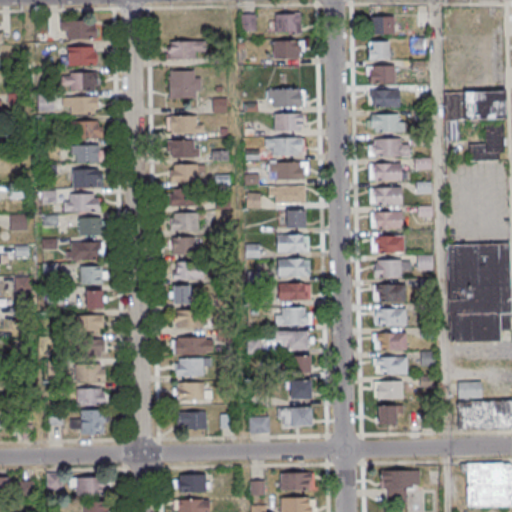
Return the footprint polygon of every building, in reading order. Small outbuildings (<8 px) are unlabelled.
[(426,13),(418,13),(418,24),(426,24),(426,13)] [(274,31),(301,31),(301,14),(274,14),(274,31)] [(255,15),(241,15),(241,31),(255,31),(255,15)] [(398,33),(398,16),(372,16),(372,33),(398,33)] [(196,35),(196,18),(164,18),(164,35),(196,35)] [(96,40),(96,21),(61,21),(61,40),(96,40)] [(300,58),(300,40),(273,40),(273,58),(300,58)] [(388,41),(368,41),(368,59),(388,59),(388,41)] [(194,59),(194,51),(203,51),(203,42),(167,42),(167,59),(194,59)] [(96,66),(96,47),(65,47),(65,66),(96,66)] [(395,82),(395,66),(369,66),(369,82),(395,82)] [(200,98),(200,70),(169,70),(169,98),(200,98)] [(96,73),(63,73),(63,91),(96,91),(96,73)] [(268,107),(304,107),(304,89),(268,89),(268,107)] [(370,106),(398,106),(398,90),(370,90),(370,106)] [(458,119),(509,118),(508,90),(443,91),(444,141),(459,140),(458,119)] [(98,97),(63,97),(63,115),(98,115),(98,97)] [(214,112),(225,112),(225,98),(214,98),(214,112)] [(304,114),(274,114),(274,131),(304,131),(304,114)] [(202,116),(168,115),(167,133),(202,133),(202,116)] [(369,132),(403,132),(403,115),(369,115),(369,132)] [(73,122),(73,139),(102,139),(102,122),(73,122)] [(472,161),(504,161),(504,122),(485,122),(485,144),(472,144),(472,161)] [(266,155),(305,155),(305,139),(266,139),(266,155)] [(199,140),(167,140),(167,158),(199,158),(199,140)] [(370,140),(370,158),(409,158),(409,144),(404,144),(404,140),(370,140)] [(101,162),(101,145),(72,145),(72,162),(101,162)] [(306,179),(306,162),(269,162),(269,179),(306,179)] [(369,164),(369,180),(403,180),(403,164),(369,164)] [(203,165),(170,165),(170,181),(203,181),(203,165)] [(71,186),(101,186),(101,169),(71,169),(71,186)] [(304,203),(304,187),(269,187),(269,203),(304,203)] [(401,187),(370,187),(370,204),(401,204),(401,187)] [(199,190),(170,190),(170,205),(199,205),(199,190)] [(98,211),(98,194),(65,194),(65,211),(98,211)] [(305,210),(285,210),(285,227),(305,227),(305,210)] [(402,228),(402,211),(370,211),(370,228),(402,228)] [(197,213),(170,213),(170,230),(197,230),(197,213)] [(102,218),(78,218),(78,235),(102,235),(102,218)] [(307,234),(277,234),(277,251),(307,251),(307,234)] [(403,235),(371,235),(371,253),(403,253),(403,235)] [(195,254),(195,237),(170,237),(170,254),(195,254)] [(68,260),(101,260),(101,242),(68,242),(68,260)] [(447,244),(449,341),(499,340),(498,329),(511,329),(509,243),(447,244)] [(277,276),(308,276),(308,259),(277,259),(277,276)] [(373,277),(403,277),(403,269),(409,269),(409,260),(373,260),(373,277)] [(203,279),(203,262),(172,262),(172,279),(203,279)] [(79,285),(105,285),(105,267),(79,267),(79,285)] [(309,301),(309,283),(276,283),(276,301),(309,301)] [(405,301),(405,284),(373,284),(373,301),(405,301)] [(171,303),(190,303),(190,285),(171,285),(171,303)] [(102,308),(102,291),(85,291),(85,308),(102,308)] [(275,325),(310,325),(310,308),(275,308),(275,325)] [(373,325),(406,325),(406,308),(373,308),(373,325)] [(173,311),(173,327),(203,327),(203,311),(173,311)] [(103,315),(81,315),(81,331),(103,331),(103,315)] [(309,332),(276,332),(276,350),(309,350),(309,332)] [(406,349),(406,332),(373,332),(373,349),(406,349)] [(172,355),(213,355),(213,339),(172,339),(172,355)] [(103,340),(85,340),(85,354),(103,354),(103,340)] [(288,357),(288,374),(310,374),(310,357),(288,357)] [(374,374),(406,374),(406,357),(374,357),(374,374)] [(175,361),(175,377),(197,377),(197,361),(175,361)] [(85,383),(105,383),(105,366),(85,366),(85,383)] [(403,399),(403,381),(376,381),(376,399),(403,399)] [(288,382),(288,399),(311,399),(311,382),(288,382)] [(481,382),(457,382),(457,398),(481,398),(481,382)] [(204,384),(175,384),(175,401),(204,401),(204,384)] [(104,407),(104,389),(76,389),(76,407),(104,407)] [(511,400),(458,400),(458,429),(511,428),(511,400)] [(375,406),(375,424),(397,424),(397,406),(375,406)] [(312,407),(279,407),(279,425),(312,425),(312,407)] [(103,434),(103,411),(79,411),(79,421),(71,421),(71,434),(103,434)] [(61,412),(49,412),(49,424),(61,424),(61,412)] [(205,429),(205,413),(175,413),(175,429),(205,429)] [(268,416),(249,416),(249,433),(268,433),(268,416)] [(511,506),(511,462),(465,463),(465,507),(511,506)] [(382,471),(382,501),(407,501),(407,487),(419,487),(419,471),(382,471)] [(280,490),(311,490),(311,472),(280,472),(280,490)] [(207,493),(207,474),(178,474),(178,493),(207,493)] [(0,495),(10,495),(10,477),(0,477),(0,495)] [(107,495),(107,478),(73,478),(73,495),(107,495)] [(251,483),(251,494),(263,494),(263,483),(251,483)] [(280,511),(313,511),(313,497),(281,497),(280,511)] [(177,499),(176,511),(208,511),(208,499),(177,499)] [(83,511),(107,511),(107,502),(84,502),(83,511)]
